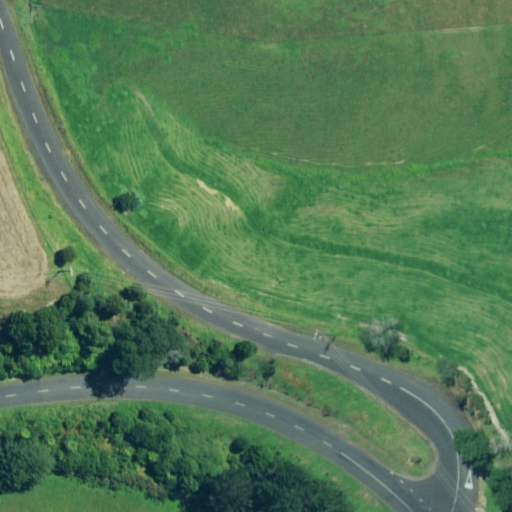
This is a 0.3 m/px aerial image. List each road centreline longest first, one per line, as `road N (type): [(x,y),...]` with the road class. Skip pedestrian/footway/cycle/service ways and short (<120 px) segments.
road 1 (unclassified): [(0,19),(48,147),(102,229),(207,311),(360,368),(432,407),(460,459),(453,511)]
road 2 (unclassified): [(0,397),(106,384),(240,404),(346,455),(413,511)]
